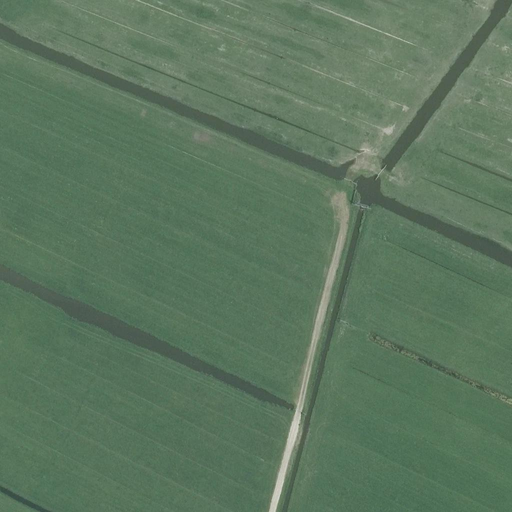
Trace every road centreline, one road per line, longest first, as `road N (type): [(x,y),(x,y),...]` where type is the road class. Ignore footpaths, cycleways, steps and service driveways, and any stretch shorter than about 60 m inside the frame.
road 1 (track): [(429,197),(364,161),(344,193),(0,49)]
road 2 (track): [(344,193),(341,235),(271,511)]
